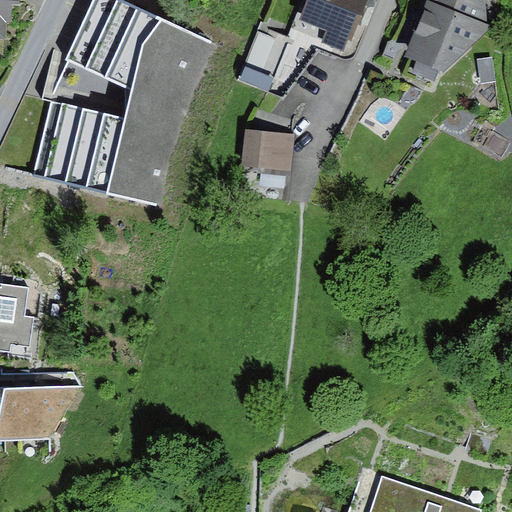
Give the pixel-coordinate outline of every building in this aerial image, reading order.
[(19,0),(0,0),(0,37),(6,37),(7,25),(11,24),(12,3),(19,4),(19,0)] [(218,45),(119,0),(95,0),(68,60),(132,90),(186,114),(218,45)] [(369,0),(306,0),(298,22),(325,33),(321,44),(343,52),(349,39),(352,40),(358,24),(360,25),(369,0)] [(417,0),(417,1),(483,25),(477,0),(417,0)] [(483,25),(417,1),(391,73),(425,85),(483,25)] [(275,77),(245,66),(240,80),(270,92),(275,77)] [(186,114),(132,90),(125,118),(179,130),(186,114)] [(125,118),(51,101),(34,178),(161,207),(179,130),(125,118)] [(294,136),(246,130),(242,166),(254,167),(254,173),(289,176),(294,136)] [(29,289),(0,284),(0,351),(11,354),(12,345),(30,348),(35,317),(25,316),(29,289)] [(83,386),(0,387),(0,438),(52,438),(83,386)] [(483,511),(485,509),(364,469),(349,511),(483,511)]
